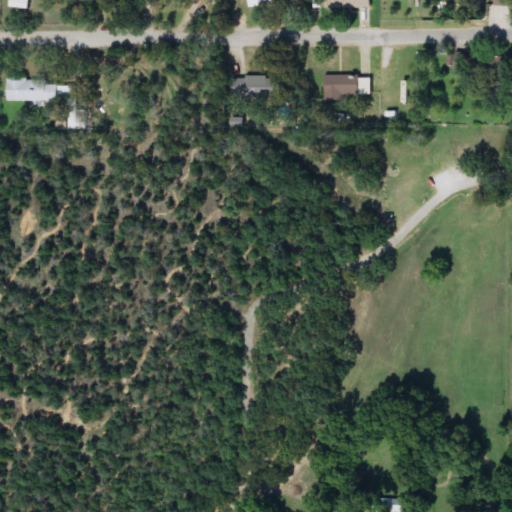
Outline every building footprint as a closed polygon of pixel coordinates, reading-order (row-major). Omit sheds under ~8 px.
[(30,0),(30,8),(13,8),(13,0),(30,0)] [(249,8),(248,0),(300,0),(300,6),(249,8)] [(373,0),(373,9),(326,9),(326,0),(373,0)] [(511,15),(495,15),(495,0),(511,0),(511,15)] [(325,98),(325,76),(373,76),(373,98),(325,98)] [(284,77),(284,99),(231,98),(231,77),(284,77)] [(59,86),(76,86),(76,101),(8,101),(8,78),(59,78),(59,86)]
